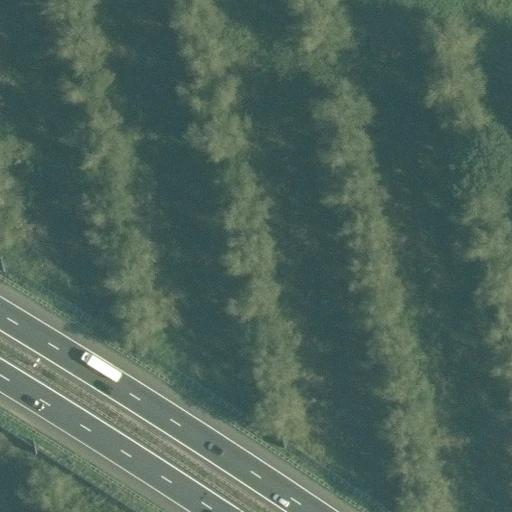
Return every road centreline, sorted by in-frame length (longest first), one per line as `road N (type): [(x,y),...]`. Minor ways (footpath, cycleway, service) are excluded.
road 1 (motorway): [(311,511),(0,314)]
road 2 (motorway): [(0,375),(216,511)]
